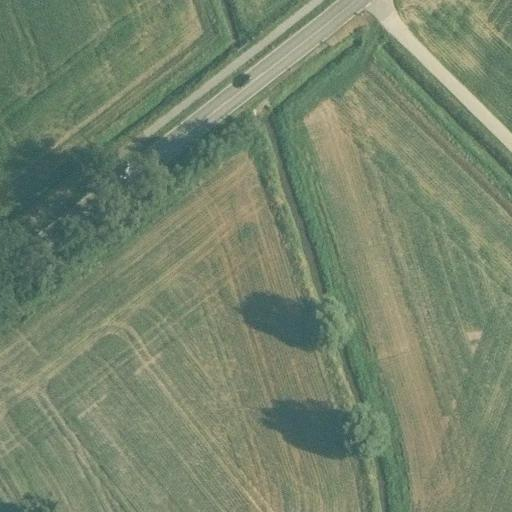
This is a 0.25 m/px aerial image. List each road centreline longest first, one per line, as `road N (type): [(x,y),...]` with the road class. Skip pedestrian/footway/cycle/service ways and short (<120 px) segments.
road 1 (secondary): [(363,0),(0,278)]
road 2 (track): [(371,0),(511,145)]
